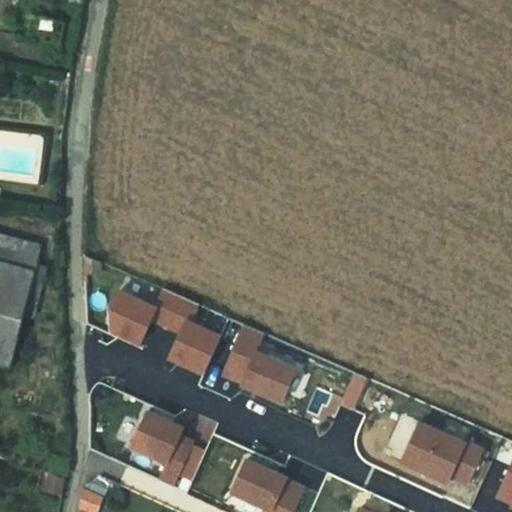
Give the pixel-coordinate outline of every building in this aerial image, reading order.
[(66,22),(33,16),(29,33),(63,39),(66,22)] [(0,233),(0,259),(35,269),(42,245),(0,233)] [(100,260),(85,254),(85,274),(100,274),(100,260)] [(24,312),(35,269),(0,259),(0,362),(11,366),(24,312)] [(46,271),(35,269),(24,312),(35,315),(46,271)] [(171,356),(206,372),(222,336),(191,322),(199,304),(165,288),(156,307),(119,291),(111,310),(113,329),(142,342),(153,318),(183,331),(171,356)] [(266,333),(244,323),(223,372),(244,381),(243,383),(283,401),(297,368),(258,351),(266,333)] [(183,428),(147,412),(132,446),(166,462),(158,480),(173,487),(194,443),(179,436),(183,428)] [(399,416),(385,452),(396,456),(410,420),(399,416)] [(465,443),(420,423),(403,463),(449,483),(452,476),(470,484),(485,451),(465,442),(465,443)] [(287,478),(247,460),(233,492),(272,510),(270,511),(294,511),(305,489),(286,480),(287,478)] [(511,464),(498,496),(511,501),(511,464)] [(65,480),(48,475),(46,489),(63,495),(65,480)] [(85,491),(82,491),(79,507),(94,511),(98,511),(102,498),(85,491)]
